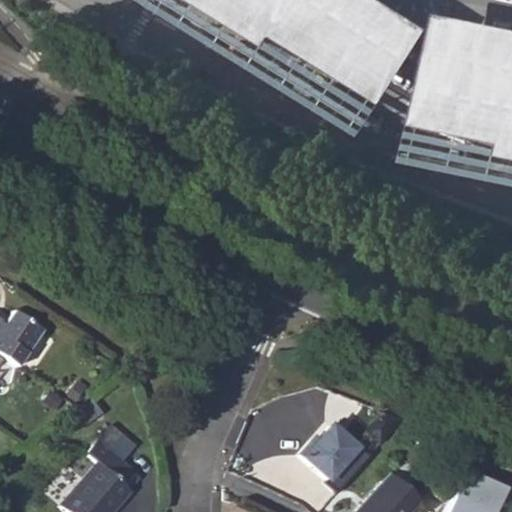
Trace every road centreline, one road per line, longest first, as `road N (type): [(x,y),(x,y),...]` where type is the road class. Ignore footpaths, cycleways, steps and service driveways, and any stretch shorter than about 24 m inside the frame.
road 1 (secondary): [(282,277),(0,140)]
road 2 (residential): [(282,277),(203,454),(193,511)]
road 3 (secondary): [(511,375),(282,277)]
